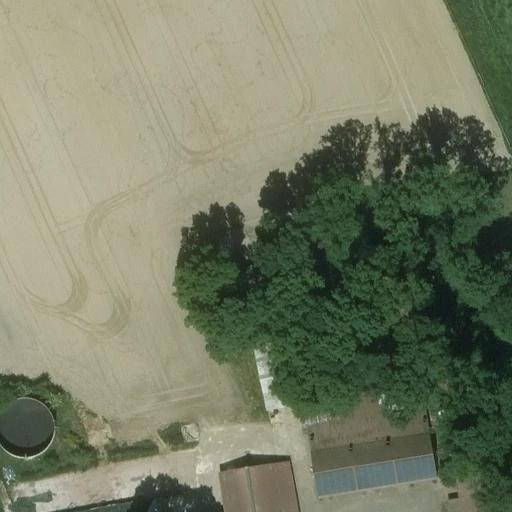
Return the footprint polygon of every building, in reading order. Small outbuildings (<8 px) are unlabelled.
[(289,406),(260,266),(241,270),(270,410),(289,406)] [(62,436),(39,392),(2,412),(26,456),(62,436)] [(405,415),(294,432),(305,511),(330,511),(418,499),(405,415)] [(453,511),(502,511),(500,462),(459,464),(461,498),(452,499),(453,511)] [(282,511),(275,470),(204,482),(209,511),(282,511)] [(69,481),(21,489),(25,511),(73,511),(74,511),(69,481)]
